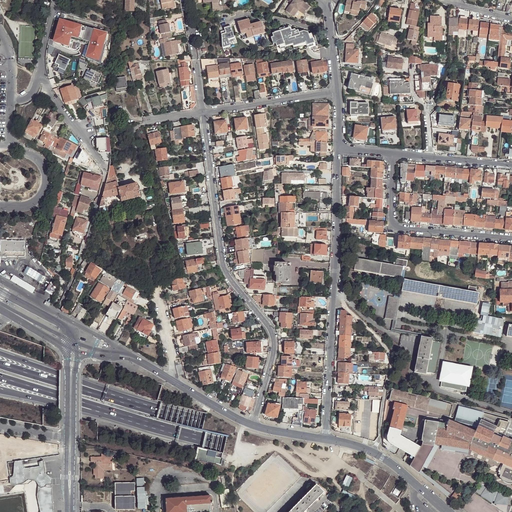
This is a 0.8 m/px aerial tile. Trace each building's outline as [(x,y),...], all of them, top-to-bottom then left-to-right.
[(130,0),(125,1),(125,13),(135,13),(134,0),(130,0)] [(173,1),(175,0),(174,0),(161,0),(163,10),(174,8),(173,1)] [(294,0),(287,11),(295,16),(300,8),(307,13),(311,8),(299,0),(294,0)] [(362,11),(363,2),(359,1),(359,3),(356,2),(356,0),(355,0),(354,0),(348,0),(347,11),(353,12),(357,12),(358,10),(362,11)] [(214,12),(223,11),(223,6),(220,7),(219,3),(213,3),(214,12)] [(413,11),(414,9),(415,4),(411,3),(406,25),(411,26),(416,27),(419,12),(418,12),(413,11)] [(300,8),(295,16),(296,17),(299,11),(306,15),(307,13),(300,8)] [(401,10),(390,8),(389,10),(388,10),(388,11),(387,11),(386,17),(388,18),(387,21),(399,22),(401,10)] [(376,18),(371,13),(369,15),(363,22),(370,29),(376,22),(374,20),(376,18)] [(65,16),(61,14),(59,24),(60,24),(57,32),(56,32),(54,40),(64,46),(66,43),(69,44),(71,37),(90,43),(89,48),(90,48),(89,51),(88,51),(86,58),(100,64),(103,54),(101,53),(102,50),(104,50),(105,46),(103,46),(105,41),(104,40),(105,37),(106,37),(107,33),(78,25),(73,24),(73,23),(63,20),(65,16)] [(463,29),(468,30),(469,20),(467,20),(464,19),(465,17),(462,16),(461,19),(459,19),(458,29),(459,29),(458,32),(462,33),(463,29)] [(433,40),(439,40),(440,35),(441,35),(442,30),(441,30),(441,17),(430,17),(430,24),(427,23),(427,36),(433,36),(433,40)] [(450,29),(458,29),(458,19),(448,18),(448,33),(450,33),(450,29)] [(469,20),(468,30),(474,30),(473,34),(477,35),(477,31),(478,31),(478,21),(476,21),(476,18),(473,18),(472,20),(469,20)] [(248,19),(238,23),(242,35),(245,34),(247,39),(265,34),(265,33),(269,32),(268,30),(265,31),(262,21),(250,25),(248,19)] [(164,39),(170,38),(173,38),(171,28),(169,28),(168,24),(166,24),(166,20),(159,22),(162,35),(164,34),(164,39)] [(363,22),(360,24),(367,31),(370,29),(363,22)] [(480,22),(479,38),(487,39),(488,23),(480,22)] [(490,25),(489,35),(492,35),(498,36),(499,26),(490,25)] [(235,38),(231,26),(225,28),(225,31),(221,32),(222,35),(223,46),(223,48),(231,46),(229,41),(229,40),(235,38)] [(501,27),(500,34),(511,36),(511,34),(507,33),(508,28),(501,27)] [(291,31),(290,28),(285,30),(280,32),(272,35),(273,38),(271,39),(273,45),(276,44),(277,48),(279,47),(284,45),(285,47),(293,45),(293,47),(303,44),(305,43),(307,48),(312,46),(313,50),(317,49),(315,45),(314,45),(313,43),(315,42),(313,37),(310,38),(308,34),(308,32),(299,30),(295,31),(295,29),(291,31)] [(410,30),(408,39),(417,41),(419,32),(410,30)] [(381,33),(378,42),(391,47),(392,44),(396,46),(398,38),(381,33)] [(505,45),(509,46),(510,40),(511,40),(511,36),(500,34),(499,44),(505,45)] [(164,39),(162,40),(163,45),(166,44),(169,56),(181,54),(178,40),(170,42),(170,38),(164,39)] [(504,58),(509,58),(509,54),(504,53),(505,45),(499,44),(498,56),(504,58)] [(61,51),(55,48),(52,56),(57,58),(53,68),(57,70),(58,67),(65,71),(70,60),(59,54),(61,51)] [(345,62),(358,63),(359,49),(346,48),(345,62)] [(421,64),(421,59),(409,56),(409,63),(421,64)] [(504,58),(498,56),(498,59),(501,60),(500,68),(509,69),(510,59),(504,58)] [(388,58),(387,68),(398,70),(399,68),(403,69),(404,59),(393,58),(388,58)] [(87,63),(79,59),(77,69),(83,71),(81,76),(96,83),(101,74),(90,70),(89,71),(87,70),(88,69),(85,67),(87,63)] [(314,59),(308,59),(309,64),(311,64),(313,73),(325,72),(328,71),(328,61),(323,62),(323,61),(314,63),(314,59)] [(307,65),(306,60),(297,61),(299,73),(300,73),(308,72),(307,65)] [(292,61),(282,63),(283,72),(294,71),(294,70),(293,65),(292,61)] [(257,64),(258,74),(269,72),(267,62),(257,64)] [(129,66),(133,79),(137,78),(137,79),(142,78),(139,63),(133,65),(129,66)] [(181,68),(179,68),(180,81),(183,80),(183,86),(189,85),(188,80),(190,79),(189,67),(187,67),(186,63),(181,63),(181,68)] [(219,64),(221,74),(230,73),(229,63),(219,64)] [(242,63),(231,65),(232,75),(243,73),(242,63)] [(283,72),(282,63),(271,64),(272,74),(279,73),(283,72)] [(245,66),(246,75),(255,74),(254,64),(245,66)] [(219,77),(220,77),(218,65),(207,67),(207,69),(208,79),(212,78),(219,77)] [(431,90),(430,79),(436,79),(437,75),(438,76),(439,71),(437,71),(438,66),(429,65),(417,65),(418,70),(421,70),(421,75),(415,76),(415,79),(421,79),(421,80),(415,81),(415,91),(420,98),(425,98),(424,91),(431,90)] [(156,72),(159,84),(170,81),(170,77),(168,69),(156,72)] [(370,94),(374,79),(352,73),(348,88),(370,94)] [(497,85),(507,86),(511,86),(511,74),(501,73),(501,77),(507,77),(511,77),(511,85),(509,85),(510,80),(494,78),(494,82),(497,83),(497,85)] [(76,76),(62,81),(63,86),(77,81),(76,76)] [(126,78),(115,79),(116,90),(127,89),(126,78)] [(409,94),(410,94),(409,83),(404,83),(401,83),(401,82),(395,82),(395,81),(389,81),(389,87),(383,87),(383,95),(399,94),(399,97),(403,97),(403,94),(409,94)] [(464,85),(463,89),(480,91),(480,89),(476,89),(477,83),(469,82),(469,86),(464,85)] [(253,84),(255,99),(261,98),(261,93),(259,86),(259,83),(253,84)] [(448,83),(447,89),(449,90),(448,97),(452,98),(451,100),(457,101),(458,93),(456,93),(458,85),(448,83)] [(73,85),(61,89),(66,102),(77,98),(73,85)] [(467,97),(470,97),(481,98),(482,91),(480,91),(463,89),(463,91),(467,92),(467,97)] [(78,100),(77,100),(77,101),(83,107),(87,103),(92,102),(94,109),(102,106),(101,100),(106,99),(106,95),(106,94),(86,100),(83,97),(79,100),(78,100)] [(469,105),(480,106),(481,98),(470,97),(469,105)] [(350,102),(350,114),(357,114),(357,115),(368,115),(368,104),(359,104),(359,102),(350,102)] [(313,118),(328,118),(328,104),(313,104),(313,115),(313,118)] [(469,109),(468,112),(471,112),(474,113),(475,113),(479,113),(480,113),(480,106),(469,105),(465,104),(462,104),(461,108),(464,108),(464,107),(468,107),(468,106),(470,106),(470,109),(469,109)] [(407,110),(408,121),(417,121),(417,114),(416,110),(407,110)] [(461,111),(459,129),(468,130),(469,121),(469,120),(469,119),(467,119),(462,118),(462,116),(471,116),(471,115),(471,112),(468,112),(461,111)] [(475,116),(471,116),(471,119),(473,119),(472,130),(480,131),(481,121),(481,117),(479,117),(479,113),(475,113),(475,116)] [(265,114),(254,116),(259,150),(268,149),(268,143),(267,134),(263,134),(262,128),(267,127),(265,114)] [(487,116),(486,122),(486,126),(492,127),(492,128),(497,129),(497,128),(501,128),(502,121),(502,118),(487,116)] [(382,130),(385,130),(386,134),(393,133),(393,129),(396,129),(395,117),(381,118),(382,130)] [(248,129),(246,118),(235,119),(237,130),(243,130),(248,129)] [(313,118),(308,118),(308,126),(313,126),(313,127),(328,127),(328,118),(313,118)] [(31,120),(25,132),(35,137),(36,135),(37,135),(42,125),(38,123),(35,121),(31,120)] [(227,132),(226,121),(215,122),(216,133),(227,132)] [(511,125),(511,121),(502,121),(501,128),(501,132),(511,133),(511,125)] [(173,128),(175,140),(183,139),(183,138),(195,136),(193,125),(173,128)] [(356,125),(353,138),(365,140),(367,127),(356,125)] [(304,139),(303,142),(310,142),(316,142),(326,142),(326,139),(326,136),(326,132),(326,130),(313,129),(313,132),(312,132),(310,139),(304,139)] [(50,148),(53,150),(58,139),(44,132),(45,131),(43,130),(40,135),(42,136),(39,140),(49,145),(48,147),(50,148)] [(148,136),(150,146),(154,144),(161,143),(158,133),(148,136)] [(438,143),(452,145),(454,136),(439,134),(438,143)] [(247,139),(246,136),(242,137),(237,138),(236,138),(238,149),(248,147),(247,143),(247,139)] [(53,150),(52,151),(65,158),(70,148),(74,150),(77,146),(59,137),(58,139),(53,150)] [(110,153),(110,138),(97,138),(97,147),(98,147),(98,150),(100,150),(106,150),(106,153),(110,153)] [(326,142),(316,142),(316,152),(326,152),(326,142)] [(252,155),(253,148),(248,149),(238,150),(239,154),(239,156),(238,156),(236,156),(237,157),(237,162),(246,161),(247,159),(252,159),(256,159),(256,155),(252,155)] [(167,160),(165,149),(155,150),(157,161),(167,160)] [(77,152),(72,161),(75,163),(77,159),(85,163),(88,157),(82,150),(80,153),(77,152)] [(276,156),(276,162),(277,165),(285,165),(288,165),(288,160),(288,156),(276,156)] [(366,161),(366,165),(367,165),(367,167),(371,168),(383,169),(383,167),(384,162),(366,161)] [(251,172),(251,167),(248,168),(247,163),(240,164),(241,169),(241,173),(251,172)] [(416,164),(407,164),(407,169),(406,177),(414,177),(415,165),(416,164)] [(113,165),(109,166),(106,184),(100,208),(106,206),(105,198),(120,194),(121,202),(140,197),(137,183),(118,188),(113,165)] [(425,166),(415,165),(414,177),(418,177),(419,176),(425,177),(425,176),(425,166)] [(436,167),(425,166),(425,176),(428,176),(435,177),(436,167)] [(159,172),(160,176),(160,177),(166,176),(169,176),(168,167),(159,168),(159,172)] [(446,168),(436,167),(435,177),(434,180),(439,180),(440,173),(443,174),(445,174),(446,168)] [(446,167),(446,168),(445,174),(445,177),(445,178),(444,182),(450,182),(450,178),(455,178),(456,168),(446,167)] [(383,169),(371,168),(371,178),(382,179),(383,169)] [(463,169),(456,168),(455,178),(459,178),(462,179),(463,169)] [(471,170),(463,169),(462,179),(467,179),(470,180),(471,170)] [(270,170),(264,171),(263,180),(273,178),(272,172),(270,173),(270,170)] [(480,171),(471,170),(470,180),(473,180),(480,181),(481,175),(480,175),(480,171)] [(90,186),(89,189),(89,191),(98,193),(102,176),(84,172),(81,184),(82,184),(90,186)] [(494,175),(489,174),(489,173),(485,172),(485,182),(490,183),(490,182),(494,183),(494,176),(494,175)] [(291,173),(282,173),(281,183),(290,184),(290,180),(304,180),(304,173),(293,173),(293,174),(291,174),(291,173)] [(509,188),(510,174),(507,173),(506,176),(503,175),(503,174),(499,174),(498,184),(504,185),(504,188),(509,188)] [(233,187),(231,177),(221,179),(223,189),(233,187)] [(382,189),(382,179),(371,178),(371,180),(370,188),(382,189)] [(185,192),(184,182),(169,184),(170,194),(185,192)] [(381,199),(382,189),(370,188),(368,188),(368,191),(368,198),(372,198),(377,198),(381,199)] [(235,194),(234,189),(223,191),(225,201),(236,199),(235,194)] [(279,203),(291,203),(295,203),(295,197),(280,196),(280,189),(274,189),(275,196),(275,203),(279,203)] [(484,189),(482,189),(482,190),(482,192),(481,196),(494,198),(495,190),(490,190),(484,189)] [(400,192),(400,194),(400,201),(405,201),(408,202),(408,204),(410,204),(412,204),(412,203),(412,202),(413,196),(410,196),(410,193),(405,192),(400,192)] [(87,210),(90,199),(81,196),(80,198),(79,201),(77,207),(76,211),(81,213),(83,209),(87,210)] [(359,201),(359,197),(350,197),(349,206),(354,207),(357,207),(358,207),(359,203),(359,201)] [(171,199),(173,210),(182,209),(181,198),(171,199)] [(445,203),(445,201),(438,200),(437,210),(436,210),(436,214),(441,214),(444,215),(444,209),(445,207),(445,203)] [(276,212),(279,212),(293,213),(294,209),(291,209),(291,203),(279,203),(275,203),(276,209),(276,212)] [(354,207),(349,206),(346,206),(346,219),(347,219),(353,219),(354,209),(354,207)] [(383,209),(382,209),(376,208),(374,208),(373,211),(373,214),(373,219),(373,221),(382,222),(383,209)] [(411,219),(411,221),(421,222),(421,213),(421,212),(419,212),(419,208),(415,208),(414,211),(413,211),(411,211),(411,212),(411,219)] [(443,224),(453,225),(454,214),(454,210),(448,210),(444,209),(444,215),(443,224)] [(182,210),(173,211),(174,224),(184,223),(182,210)] [(453,225),(463,226),(464,215),(464,213),(465,211),(454,210),(454,214),(453,225)] [(293,228),(294,228),(294,213),(293,213),(279,212),(279,227),(293,228)] [(421,213),(421,222),(430,223),(431,214),(423,213),(421,213)] [(430,223),(443,224),(444,215),(441,214),(436,214),(431,213),(431,214),(430,223)] [(241,224),(239,214),(227,216),(228,226),(241,224)] [(475,218),(476,216),(468,215),(464,215),(463,226),(467,226),(474,227),(475,218)] [(67,219),(57,216),(52,237),(58,239),(59,235),(63,236),(67,219)] [(485,220),(484,228),(494,229),(495,221),(495,220),(495,217),(485,216),(485,219),(485,220)] [(494,229),(505,230),(506,219),(506,218),(501,217),(500,220),(495,220),(495,221),(494,229)] [(73,230),(83,233),(87,221),(77,218),(73,230)] [(479,219),(475,218),(474,227),(484,228),(485,220),(485,219),(483,219),(479,219)] [(383,222),(382,222),(373,221),(370,221),(370,223),(369,232),(382,233),(383,222)] [(246,236),(245,226),(236,227),(238,237),(246,236)] [(184,227),(176,228),(177,231),(178,231),(178,232),(174,232),(176,239),(185,238),(184,227)] [(281,236),(293,237),(293,228),(279,227),(277,228),(277,231),(277,233),(281,233),(281,236)] [(326,236),(327,228),(311,228),(311,230),(314,231),(314,230),(316,230),(316,234),(316,240),(326,240),(326,236)] [(379,245),(381,235),(374,234),(371,244),(379,245)] [(0,255),(24,256),(24,237),(0,236),(0,255)] [(410,248),(411,237),(398,236),(398,248),(407,249),(410,249),(410,248)] [(423,238),(411,237),(410,248),(423,249),(423,246),(423,238)] [(249,250),(248,238),(235,240),(236,246),(237,252),(249,250)] [(431,239),(423,238),(423,246),(431,247),(431,239)] [(272,248),(272,244),(271,239),(263,240),(264,249),(272,248)] [(440,240),(431,239),(431,247),(430,249),(432,249),(434,249),(439,250),(440,240)] [(451,241),(440,240),(439,250),(438,251),(439,251),(439,253),(441,254),(441,255),(449,256),(449,255),(450,246),(451,241)] [(460,241),(459,247),(458,253),(469,253),(470,248),(471,242),(460,241)] [(199,243),(192,244),(186,245),(187,255),(203,253),(202,242),(199,243)] [(479,243),(471,242),(470,248),(469,253),(478,254),(479,243)] [(479,243),(478,254),(477,257),(483,257),(483,254),(488,255),(489,244),(483,243),(479,242),(479,243)] [(326,255),(327,245),(315,244),(311,244),(310,249),(314,250),(314,254),(314,255),(326,255)] [(493,244),(489,244),(488,255),(490,255),(498,256),(499,245),(493,244)] [(506,246),(499,245),(498,256),(498,257),(504,258),(509,258),(510,246),(506,246)] [(423,246),(423,249),(422,259),(429,261),(429,260),(430,254),(430,249),(431,247),(423,246)] [(459,247),(450,246),(449,255),(458,256),(458,253),(459,247)] [(249,250),(237,252),(239,259),(236,259),(234,259),(235,265),(246,263),(251,263),(251,262),(251,257),(249,257),(248,253),(251,253),(252,249),(249,250)] [(263,253),(264,249),(252,249),(251,253),(251,257),(251,262),(263,263),(263,253)] [(378,274),(401,278),(403,266),(406,267),(407,260),(395,258),(393,265),(356,258),(355,263),(352,262),(351,267),(354,268),(354,270),(378,274)] [(187,267),(188,273),(198,271),(197,264),(196,259),(186,261),(187,267)] [(276,282),(288,283),(288,278),(290,278),(291,267),(290,267),(287,267),(287,263),(275,262),(275,266),(277,266),(277,271),(276,282)] [(203,265),(205,272),(213,270),(211,263),(203,265)] [(102,272),(104,269),(94,264),(93,266),(90,264),(86,271),(96,277),(100,271),(102,272)] [(46,277),(28,266),(24,273),(43,284),(46,277)] [(400,298),(401,291),(404,279),(404,277),(406,267),(403,266),(401,278),(399,286),(397,298),(400,298)] [(250,268),(241,269),(241,277),(241,278),(245,279),(244,283),(245,284),(248,284),(250,284),(250,279),(250,275),(250,269),(250,268)] [(115,281),(117,277),(104,269),(102,272),(102,273),(104,274),(100,281),(112,287),(115,281)] [(323,272),(310,270),(309,283),(314,283),(322,284),(323,272)] [(476,270),(475,276),(485,278),(486,272),(476,270)] [(322,284),(314,283),(314,285),(323,286),(323,278),(323,272),(322,284)] [(379,282),(399,286),(401,278),(378,274),(377,280),(380,280),(379,282)] [(119,292),(125,281),(117,277),(115,281),(121,284),(117,291),(119,292)] [(182,278),(171,280),(173,290),(185,288),(183,283),(182,279),(182,278)] [(249,288),(262,289),(262,280),(253,279),(250,279),(250,284),(249,288)] [(438,297),(445,299),(447,287),(405,279),(404,279),(401,291),(438,297)] [(136,291),(137,288),(125,281),(119,292),(118,294),(121,295),(124,288),(123,288),(124,285),(127,287),(122,297),(128,301),(135,305),(137,301),(135,300),(139,293),(136,291)] [(511,281),(507,282),(507,283),(507,290),(501,290),(500,290),(500,298),(501,304),(501,305),(511,305),(511,281)] [(110,290),(99,283),(91,296),(101,302),(101,301),(102,302),(105,298),(103,297),(106,292),(108,293),(110,290)] [(469,303),(472,291),(468,290),(447,287),(445,299),(469,303)] [(198,289),(189,291),(191,296),(192,296),(193,303),(203,300),(200,288),(198,289)] [(111,290),(106,298),(112,301),(117,293),(111,290)] [(476,292),(472,291),(469,303),(477,304),(479,292),(476,292)] [(126,305),(128,301),(122,297),(118,294),(115,299),(124,304),(126,305)] [(274,295),(264,295),(263,305),(273,306),(274,298),(274,295)] [(218,298),(221,309),(230,307),(229,303),(229,300),(228,296),(221,297),(218,298)] [(396,318),(400,298),(397,298),(389,296),(384,318),(393,319),(396,320),(396,318)] [(311,298),(301,297),(301,307),(310,308),(310,307),(314,308),(314,301),(310,301),(311,298)] [(138,306),(135,305),(128,301),(126,305),(124,308),(118,319),(121,320),(126,311),(129,313),(133,315),(138,306)] [(113,302),(107,315),(110,316),(109,318),(112,320),(113,318),(116,320),(122,308),(113,302)] [(78,315),(83,306),(83,305),(79,303),(74,312),(78,315)] [(78,315),(83,318),(89,309),(83,306),(78,315)] [(182,307),(173,309),(175,319),(185,316),(184,316),(182,307)] [(340,331),(340,335),(350,336),(351,316),(347,315),(346,315),(346,312),(346,311),(337,310),(337,315),(341,315),(340,331)] [(128,315),(129,313),(126,311),(121,320),(123,321),(127,315),(128,315)] [(234,317),(232,317),(233,323),(243,322),(242,317),(244,316),(243,311),(234,313),(234,317)] [(291,323),(291,313),(288,313),(280,313),(280,316),(279,323),(281,323),(283,323),(291,323)] [(304,314),(301,314),(300,325),(314,326),(314,320),(312,320),(313,314),(307,314),(304,314)] [(138,320),(134,328),(140,331),(138,335),(143,338),(145,334),(148,335),(154,325),(141,318),(140,321),(138,320)] [(187,319),(176,321),(179,331),(189,329),(187,319)] [(425,334),(394,328),(390,331),(421,336),(424,337),(425,334)] [(321,330),(313,330),(313,331),(300,330),(300,338),(313,339),(313,335),(320,336),(321,330)] [(185,343),(185,346),(188,346),(196,344),(194,337),(197,337),(198,336),(198,333),(193,334),(183,336),(184,339),(185,343)] [(340,335),(339,348),(350,348),(350,340),(350,336),(340,335)] [(433,338),(424,337),(421,336),(414,372),(426,374),(427,372),(432,341),(433,338)] [(219,350),(216,342),(216,340),(214,340),(206,342),(208,353),(219,350)] [(254,353),(256,353),(261,353),(261,341),(246,342),(247,353),(254,353)] [(442,343),(432,341),(427,372),(436,374),(442,343)] [(294,351),(294,343),(285,342),(284,353),(294,354),(294,351)] [(339,348),(339,357),(343,358),(350,358),(350,356),(350,351),(350,348),(339,348)] [(208,354),(209,365),(220,363),(219,352),(208,354)] [(374,362),(380,363),(383,363),(388,363),(387,357),(386,354),(384,354),(385,353),(374,352),(374,355),(374,362)] [(289,367),(291,367),(299,367),(299,360),(291,360),(292,357),(282,356),(281,366),(289,367)] [(258,358),(247,357),(246,368),(257,369),(258,362),(258,358)] [(339,363),(338,373),(339,373),(349,373),(352,373),(352,368),(352,364),(344,363),(339,363)] [(231,379),(234,372),(236,367),(226,364),(223,372),(222,376),(231,379)] [(445,364),(442,380),(467,384),(470,369),(445,364)] [(288,378),(288,373),(289,367),(281,366),(279,366),(278,377),(288,378)] [(210,370),(199,373),(201,381),(202,381),(203,385),(213,383),(212,381),(210,370)] [(236,373),(230,388),(234,390),(236,386),(237,383),(243,385),(248,374),(247,374),(242,372),(238,370),(236,373)] [(349,373),(339,373),(338,384),(348,384),(349,373)] [(467,384),(442,380),(440,387),(466,392),(467,384)] [(283,397),(284,397),(286,390),(281,388),(282,384),(282,383),(281,383),(275,382),(273,390),(279,392),(278,396),(280,396),(283,397)] [(307,383),(297,382),(296,392),(300,392),(306,392),(307,383)] [(369,387),(363,387),(363,390),(369,391),(369,396),(373,396),(373,389),(378,389),(378,390),(382,390),(382,389),(383,390),(384,388),(378,387),(373,387),(369,387)] [(511,440),(502,436),(510,424),(508,423),(509,422),(510,420),(490,415),(471,409),(458,406),(454,421),(477,427),(475,432),(448,420),(448,421),(439,419),(438,422),(424,420),(421,440),(418,440),(417,440),(415,444),(410,441),(400,435),(408,405),(449,416),(449,413),(451,409),(451,408),(450,403),(392,388),(389,400),(394,402),(392,409),(394,410),(387,435),(387,437),(387,440),(388,442),(391,443),(403,450),(414,457),(409,466),(418,473),(421,468),(434,444),(450,446),(467,449),(469,450),(492,459),(491,460),(498,463),(502,465),(498,474),(500,475),(499,477),(500,480),(503,482),(507,484),(510,484),(511,484),(511,440)] [(244,389),(244,390),(242,395),(239,404),(248,407),(248,406),(251,407),(254,400),(252,399),(253,396),(254,396),(255,392),(254,392),(244,389)] [(299,398),(296,398),(287,397),(286,408),(298,409),(298,403),(299,398)] [(335,410),(350,410),(349,408),(350,402),(336,401),(335,410)] [(281,404),(274,403),(269,402),(266,412),(268,416),(277,417),(281,404)] [(370,406),(365,406),(365,411),(380,411),(380,402),(370,402),(370,406)] [(305,408),(303,422),(310,424),(311,422),(315,422),(316,417),(313,416),(314,410),(306,408),(305,408)] [(351,415),(339,414),(339,428),(346,429),(346,427),(350,428),(351,415)] [(357,431),(371,435),(374,422),(361,418),(357,431)] [(434,444),(421,468),(424,469),(425,466),(429,460),(435,449),(449,451),(466,454),(467,452),(467,449),(450,446),(434,444)] [(221,458),(222,451),(197,447),(195,460),(223,465),(224,459),(221,458)] [(95,478),(101,478),(101,468),(109,468),(109,458),(105,457),(105,455),(101,454),(101,458),(90,457),(90,462),(93,462),(96,462),(96,464),(95,464),(95,468),(93,468),(93,475),(94,475),(94,477),(95,478)] [(101,468),(101,478),(101,479),(104,479),(104,471),(112,471),(111,457),(109,456),(109,458),(109,468),(101,468)] [(46,473),(45,462),(24,465),(22,459),(15,460),(14,475),(10,476),(11,482),(16,484),(28,484),(32,480),(38,483),(41,486),(38,486),(38,496),(41,511),(40,511),(52,511),(53,508),(51,483),(53,478),(46,473)] [(115,483),(115,494),(131,494),(131,492),(134,491),(134,483),(115,483)] [(304,511),(324,492),(316,485),(289,511),(304,511)] [(497,494),(497,492),(491,490),(488,489),(488,490),(484,487),(482,491),(479,495),(493,503),(493,502),(494,502),(495,502),(497,503),(497,504),(498,504),(498,505),(510,505),(510,496),(507,495),(501,493),(500,494),(497,494)] [(455,501),(462,493),(457,489),(455,491),(452,495),(450,497),(455,501)] [(229,491),(220,493),(223,510),(229,509),(228,497),(230,496),(229,491)] [(131,494),(115,494),(114,509),(134,510),(135,497),(131,496),(131,494)] [(212,511),(211,496),(162,499),(163,511),(212,511)]
